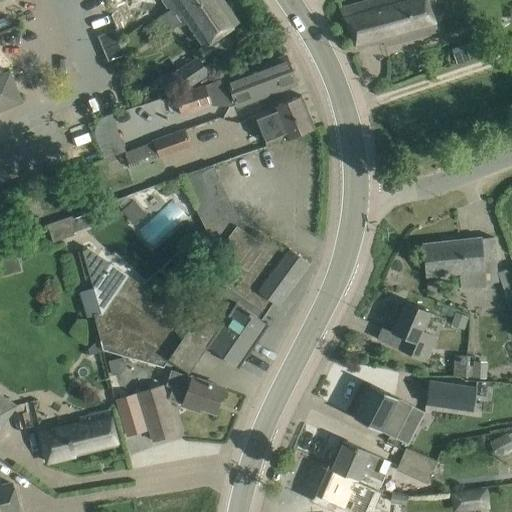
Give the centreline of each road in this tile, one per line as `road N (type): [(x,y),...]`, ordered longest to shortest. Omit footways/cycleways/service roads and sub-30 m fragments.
road 1 (tertiary): [(238,511),(274,401),(347,247),(355,196)]
road 2 (tertiary): [(355,196),(346,104),(288,0)]
road 3 (residential): [(355,196),(439,186),(511,158)]
